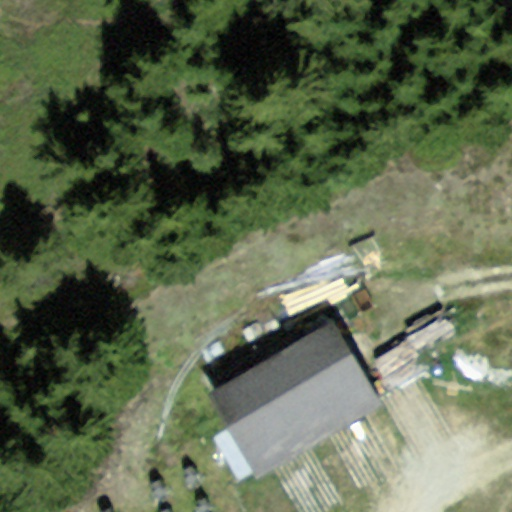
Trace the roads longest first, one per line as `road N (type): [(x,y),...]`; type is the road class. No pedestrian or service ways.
road 1 (track): [(511,276),(434,292),(363,340)]
road 2 (track): [(416,511),(448,471),(511,444)]
